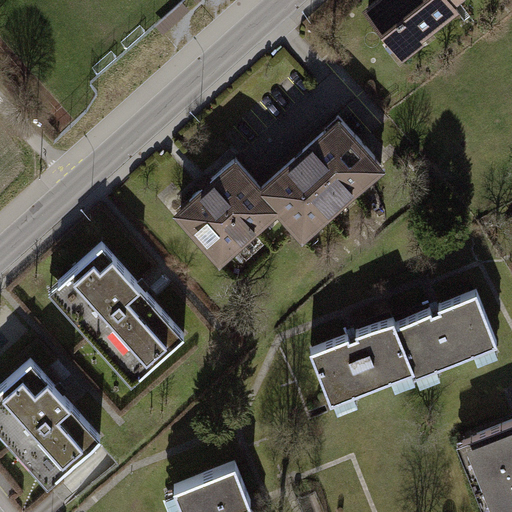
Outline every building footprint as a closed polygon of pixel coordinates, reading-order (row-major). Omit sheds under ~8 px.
[(360,0),(358,2),(398,55),(420,38),(416,33),(456,4),(453,0),(360,0)] [(344,109),(259,181),(283,209),(306,236),(391,164),(344,109)] [(222,261),(283,209),(259,181),(238,155),(176,208),(222,261)] [(100,243),(48,287),(127,380),(179,336),(100,243)] [(480,288),(397,320),(414,366),(417,372),(500,341),(480,288)] [(331,398),(414,366),(397,320),(395,314),(311,346),(331,398)] [(32,359),(0,384),(0,434),(40,484),(97,439),(32,359)] [(511,511),(511,419),(458,442),(487,511),(511,511)] [(244,511),(241,504),(251,500),(236,461),(175,484),(185,511),(244,511)]
